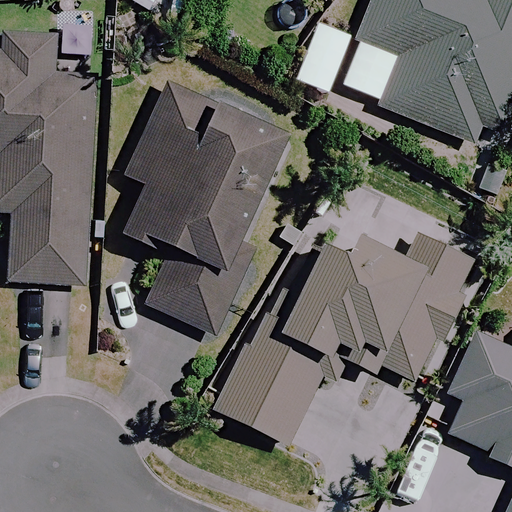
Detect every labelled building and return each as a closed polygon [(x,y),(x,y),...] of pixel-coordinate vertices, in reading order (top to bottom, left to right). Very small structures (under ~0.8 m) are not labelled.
[(511,111),(511,0),(371,0),(339,79),(383,97),(377,112),(472,150),(480,130),(501,138),(511,111)] [(0,233),(6,234),(3,285),(79,290),(93,77),(55,75),(57,41),(0,37),(0,41),(0,233)] [(284,139),(161,89),(124,181),(143,190),(123,239),(161,254),(138,310),(220,343),(262,237),(247,231),(284,139)] [(474,268),(414,236),(398,266),(356,244),(344,267),(306,246),(215,417),(286,455),(343,349),(411,385),(474,268)] [(511,511),(511,356),(474,340),(448,398),(460,403),(443,442),(511,472),(511,497),(505,511),(511,511)]
